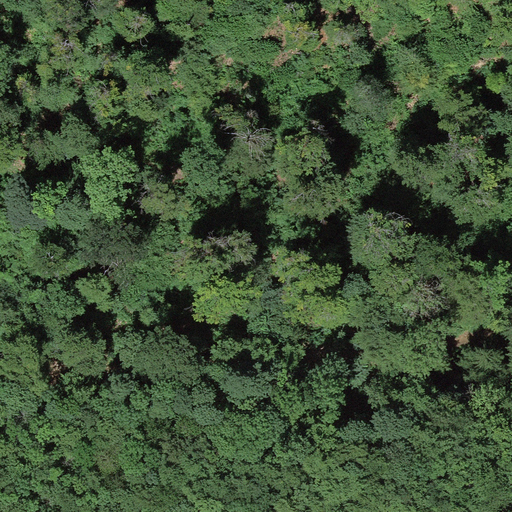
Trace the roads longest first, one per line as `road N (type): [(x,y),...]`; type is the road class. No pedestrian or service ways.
road 1 (track): [(511,321),(421,351),(347,363),(179,367),(107,385),(67,384),(13,351),(0,333)]
road 2 (track): [(0,178),(161,132),(401,43),(486,0)]
